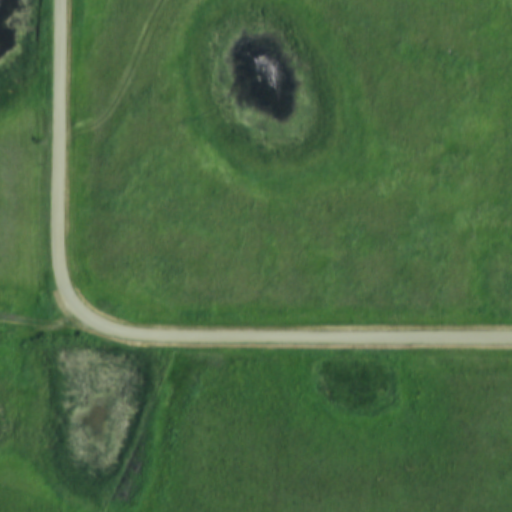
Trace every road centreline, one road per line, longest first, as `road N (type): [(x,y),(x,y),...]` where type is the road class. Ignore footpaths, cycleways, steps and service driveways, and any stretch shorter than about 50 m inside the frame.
road 1 (residential): [(90,318),(109,335),(511,344)]
road 2 (residential): [(90,318),(69,301),(61,263),(62,0)]
